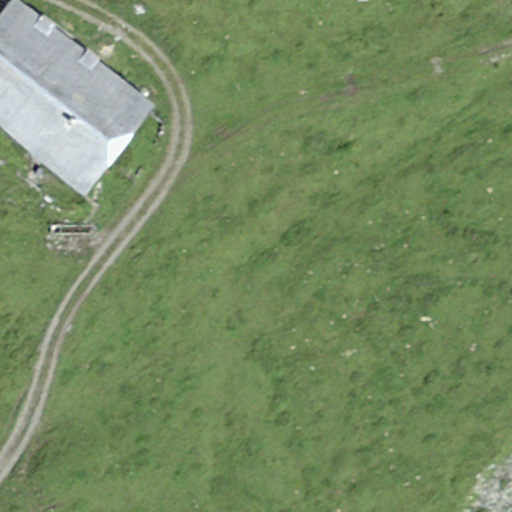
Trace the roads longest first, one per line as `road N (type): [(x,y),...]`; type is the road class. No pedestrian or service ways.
road 1 (track): [(179,154),(62,319),(22,429),(0,465)]
road 2 (track): [(511,52),(179,154)]
road 3 (track): [(48,0),(158,59),(182,109),(179,154)]
